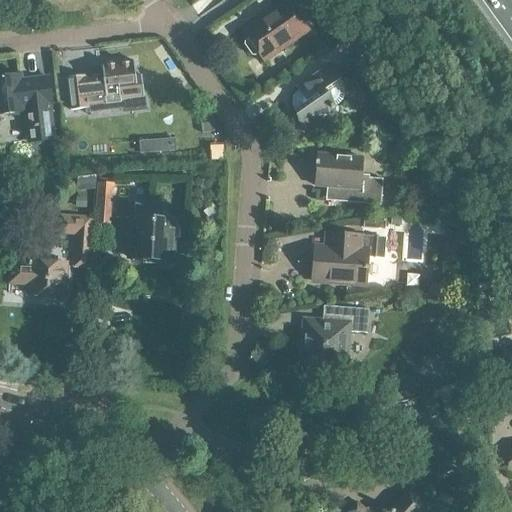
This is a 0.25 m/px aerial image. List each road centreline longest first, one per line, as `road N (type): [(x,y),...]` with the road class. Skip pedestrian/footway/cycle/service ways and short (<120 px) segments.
road 1 (residential): [(137,471),(230,376),(247,235),(251,150),(163,20)]
road 2 (residential): [(0,46),(148,29),(163,20)]
road 3 (residential): [(137,471),(102,440),(0,402)]
